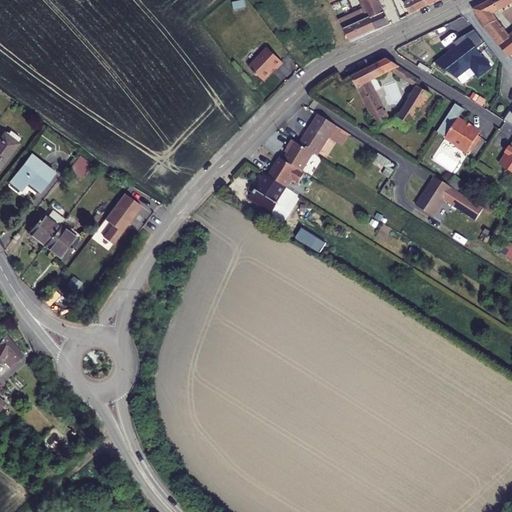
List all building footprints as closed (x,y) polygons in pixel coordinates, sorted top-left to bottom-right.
[(352,18),(345,23),(355,40),(393,22),(383,0),(366,0),(371,9),(360,15),(363,22),(356,25),(352,18)] [(414,12),(433,3),(431,0),(413,0),(409,2),(414,12)] [(487,2),(475,9),(485,24),(511,57),(511,0),(495,0),(504,14),(511,8),(511,38),(496,18),(487,2)] [(495,0),(490,0),(487,2),(496,18),(504,14),(495,0)] [(472,24),(453,36),(459,43),(455,47),(452,44),(438,55),(453,74),(469,61),(477,71),(489,61),(475,43),(483,37),(472,24)] [(272,46),(253,65),(268,80),(281,67),(282,68),(288,62),(272,46)] [(389,57),(380,62),(386,74),(395,69),(402,65),(389,57)] [(380,62),(353,74),(382,131),(383,129),(393,123),(377,91),(385,86),(381,76),(386,74),(380,62)] [(416,75),(402,65),(395,69),(412,82),(416,75)] [(434,93),(420,85),(397,121),(411,130),(434,93)] [(482,133),(460,119),(466,109),(457,103),(439,131),(460,144),(461,148),(469,154),(472,149),(475,151),(484,137),(481,135),(482,133)] [(326,118),(307,147),(321,156),(325,158),(337,139),(342,131),(344,129),(326,118)] [(0,123),(0,127),(18,140),(22,134),(3,121),(1,124),(0,123)] [(0,166),(18,140),(0,127),(0,166)] [(355,139),(342,131),(337,139),(350,147),(355,139)] [(298,152),(291,163),(309,175),(321,156),(307,147),(300,143),(295,150),(298,152)] [(79,150),(70,164),(79,171),(89,156),(79,150)] [(31,151),(12,180),(24,188),(28,182),(40,191),(55,168),(31,151)] [(511,151),(510,154),(509,153),(502,164),(511,170),(511,151)] [(287,160),(276,179),(293,190),(298,181),(306,186),(312,176),(309,175),(291,163),(287,160)] [(276,179),(268,174),(263,182),(269,186),(268,187),(268,189),(266,193),(263,192),(257,202),(279,216),(285,206),(283,205),(293,190),(276,179)] [(453,187),(462,192),(468,183),(459,177),(453,187)] [(441,179),(424,206),(449,222),(458,207),(479,220),(487,208),(462,192),(453,187),(441,179)] [(12,180),(9,183),(21,192),(24,188),(12,180)] [(122,194),(104,220),(111,226),(103,238),(112,245),(139,206),(122,194)] [(47,209),(33,229),(51,242),(65,221),(47,209)] [(69,216),(66,220),(84,233),(87,229),(69,216)] [(66,220),(65,221),(51,242),(59,247),(62,243),(73,250),(84,233),(66,220)] [(310,229),(304,239),(329,254),(335,244),(310,229)] [(62,243),(59,247),(69,255),(73,250),(62,243)] [(9,332),(0,346),(0,362),(4,355),(15,367),(28,356),(9,332)]
